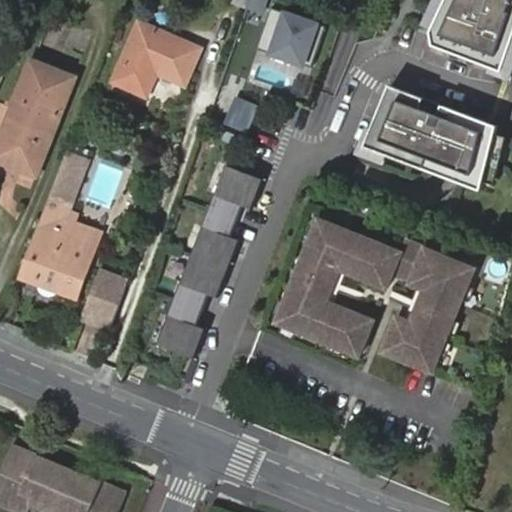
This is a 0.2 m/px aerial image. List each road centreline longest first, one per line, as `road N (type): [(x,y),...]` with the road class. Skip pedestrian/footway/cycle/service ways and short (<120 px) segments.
road 1 (secondary): [(196,446),(0,363)]
road 2 (unknown): [(332,148),(506,211)]
road 3 (secondary): [(361,511),(196,446)]
